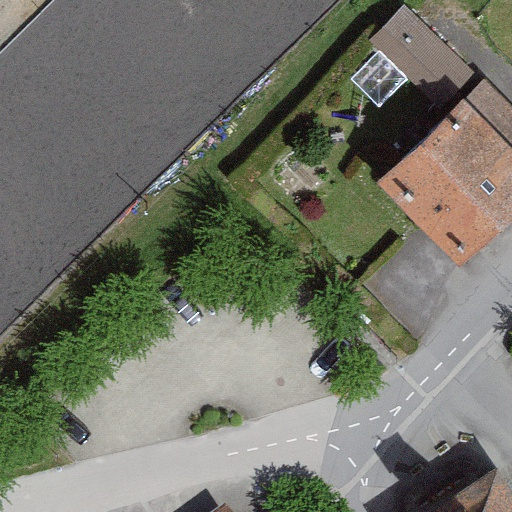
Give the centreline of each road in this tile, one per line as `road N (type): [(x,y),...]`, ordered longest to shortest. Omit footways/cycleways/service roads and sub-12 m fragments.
road 1 (residential): [(357,440),(309,437),(0,509)]
road 2 (residential): [(357,440),(511,291)]
